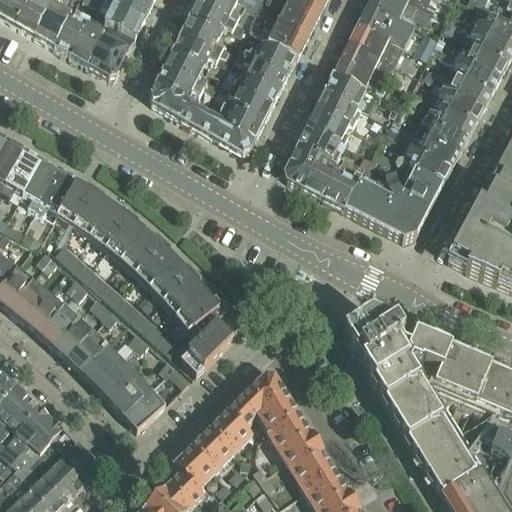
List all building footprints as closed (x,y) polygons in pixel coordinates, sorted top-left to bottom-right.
[(0,0),(0,25),(14,33),(30,2),(27,0),(0,0)] [(27,0),(30,2),(14,33),(32,44),(47,14),(51,16),(58,0),(27,0)] [(106,7),(90,0),(85,0),(82,7),(110,21),(105,31),(133,46),(139,35),(138,34),(141,28),(142,29),(143,27),(106,7)] [(105,0),(90,0),(106,7),(143,27),(148,17),(147,17),(150,11),(151,10),(132,0),(109,0),(108,2),(105,0)] [(132,0),(151,10),(156,0),(155,0),(132,0)] [(215,0),(200,0),(195,11),(236,32),(245,15),(215,0)] [(215,0),(245,15),(256,20),(265,3),(259,0),(215,0)] [(289,0),(282,0),(279,7),(316,26),(325,8),(309,0),(293,0),(293,2),(289,0)] [(388,0),(376,0),(369,14),(399,28),(403,21),(425,32),(430,22),(388,0)] [(388,0),(430,22),(435,13),(427,9),(431,2),(426,0),(388,0)] [(472,0),(466,12),(472,16),(480,0),(472,0)] [(480,0),(472,16),(480,19),(480,20),(490,0),(494,0),(501,3),(502,0),(480,0)] [(505,20),(511,23),(511,20),(511,0),(502,0),(501,3),(511,9),(505,20)] [(285,19),(280,29),(307,43),(316,26),(279,7),(275,14),(285,19)] [(187,27),(224,45),(228,47),(232,40),(240,44),(244,36),(236,32),(195,11),(187,27)] [(32,44),(51,55),(67,24),(69,19),(59,13),(56,18),(51,16),(47,14),(32,44)] [(360,32),(403,53),(404,54),(412,38),(398,30),(399,28),(369,14),(360,32)] [(480,19),(471,34),(511,56),(511,36),(480,20),(480,19)] [(67,24),(51,55),(70,65),(86,34),(90,26),(81,22),(78,29),(67,24)] [(307,43),(280,29),(271,24),(266,33),(275,37),(270,48),(298,62),(307,43)] [(179,44),(218,63),(225,67),(229,59),(219,54),(224,45),(187,27),(179,44)] [(87,75),(103,43),(107,35),(99,31),(95,38),(86,34),(70,65),(87,75)] [(403,53),(360,32),(351,50),(394,71),(403,53)] [(247,40),(255,43),(258,38),(250,34),(247,40)] [(473,55),(506,73),(511,61),(511,56),(471,34),(468,41),(478,46),(473,55)] [(103,43),(87,75),(108,87),(115,85),(124,66),(123,66),(126,60),(127,60),(127,59),(105,47),(107,44),(103,43)] [(179,44),(171,60),(202,76),(207,66),(214,70),(218,63),(179,44)] [(343,66),(386,88),(394,71),(351,50),(343,66)] [(247,63),(287,84),(294,69),(262,52),(257,62),(250,58),(247,63)] [(506,73),(473,55),(469,62),(460,56),(455,65),(498,88),(506,73)] [(457,85),(490,103),(498,88),(455,65),(442,58),(439,63),(462,76),(457,85)] [(163,76),(201,96),(211,101),(215,92),(205,87),(198,84),(202,76),(171,60),(163,76)] [(287,84),(247,63),(242,72),(250,76),(246,84),(278,100),(287,84)] [(343,66),(334,84),(364,98),(368,90),(383,98),(387,88),(386,88),(343,66)] [(163,76),(155,92),(186,108),(190,99),(198,102),(201,96),(163,76)] [(423,86),(439,95),(482,118),(490,103),(457,85),(453,93),(427,79),(423,86)] [(278,100),(246,84),(241,93),(226,86),(223,92),(270,116),(278,100)] [(326,101),(357,117),(361,119),(361,118),(368,121),(375,106),(365,101),(366,99),(364,98),(334,84),(326,101)] [(186,108),(155,92),(149,104),(151,112),(181,129),(187,117),(189,118),(192,111),(186,108)] [(230,116),(262,132),(270,116),(223,92),(219,100),(226,104),(234,108),(230,116)] [(432,109),(441,114),(474,132),(482,118),(439,95),(432,109)] [(402,113),(410,118),(418,103),(409,99),(402,113)] [(317,117),(349,133),(353,135),(356,128),(352,126),(357,117),(326,101),(317,117)] [(225,124),(223,129),(222,132),(255,148),(262,132),(230,116),(214,109),(210,117),(218,121),(225,124)] [(181,129),(212,146),(221,128),(192,111),(189,118),(187,117),(181,129)] [(474,132),(441,114),(437,123),(427,118),(424,125),(466,148),(474,132)] [(309,134),(340,150),(344,152),(348,144),(344,142),(349,133),(317,117),(309,134)] [(430,136),(425,145),(458,162),(466,148),(424,125),(421,131),(430,136)] [(221,128),(212,146),(242,163),(249,161),(255,148),(222,132),(223,129),(221,128)] [(300,151),(320,161),(335,169),(340,161),(336,159),(340,150),(309,134),(300,151)] [(408,155),(450,178),(458,162),(425,145),(421,153),(412,148),(408,155)] [(511,146),(447,269),(464,278),(464,279),(511,299),(511,146)] [(7,150),(0,163),(0,201),(1,202),(25,160),(7,150)] [(320,161),(300,151),(285,181),(289,189),(302,197),(319,165),(320,161)] [(409,175),(415,178),(442,193),(450,178),(408,155),(400,170),(409,175)] [(376,158),(362,184),(367,187),(378,168),(404,182),(409,175),(400,170),(376,158)] [(25,160),(1,202),(9,206),(12,200),(22,205),(42,170),(25,160)] [(302,197),(323,208),(340,175),(319,165),(302,197)] [(323,208),(343,218),(359,189),(362,184),(360,183),(364,175),(345,166),(340,175),(323,208)] [(42,170),(22,205),(32,211),(29,218),(36,222),(59,180),(42,170)] [(442,193),(415,178),(401,203),(392,207),(359,189),(343,218),(401,248),(401,249),(415,245),(415,244),(442,193)] [(77,190),(59,180),(36,222),(44,226),(47,219),(58,226),(60,222),(77,193),(75,192),(77,190)] [(77,193),(60,222),(74,231),(96,202),(86,196),(85,198),(77,193)] [(79,235),(91,244),(112,216),(102,209),(103,207),(96,202),(74,231),(79,235)] [(112,216),(91,244),(97,247),(107,255),(130,226),(122,220),(120,222),(112,216)] [(138,232),(130,226),(107,255),(111,259),(122,269),(145,242),(136,235),(138,232)] [(20,249),(35,258),(41,248),(25,239),(20,249)] [(126,271),(136,281),(162,253),(155,247),(153,249),(145,242),(122,269),(126,271)] [(54,264),(69,276),(78,265),(64,252),(54,264)] [(141,285),(151,295),(176,270),(168,263),(170,261),(162,253),(136,281),(141,285)] [(0,300),(18,277),(16,276),(0,263),(3,259),(0,257),(0,300)] [(36,270),(43,276),(51,267),(44,261),(36,270)] [(78,265),(69,276),(85,290),(94,279),(78,265)] [(51,267),(43,276),(48,280),(56,271),(51,267)] [(176,270),(151,295),(159,303),(166,310),(192,283),(186,276),(184,278),(176,270)] [(0,300),(0,312),(9,320),(35,287),(34,287),(18,277),(0,300)] [(85,290),(95,300),(105,289),(94,279),(85,290)] [(166,310),(179,323),(204,301),(202,299),(197,294),(199,292),(192,283),(166,310)] [(35,287),(9,320),(24,332),(51,300),(35,287)] [(66,297),(74,303),(82,294),(74,288),(66,297)] [(95,300),(109,312),(118,301),(105,289),(95,300)] [(82,294),(74,303),(78,308),(87,298),(82,294)] [(24,332),(39,344),(66,313),(51,300),(24,332)] [(118,301),(109,312),(124,326),(134,315),(118,301)] [(204,301),(179,323),(188,333),(193,339),(220,317),(214,309),(212,310),(207,305),(204,301)] [(97,324),(104,329),(112,320),(97,307),(90,315),(98,322),(97,324)] [(39,344),(53,357),(81,326),(66,313),(39,344)] [(124,326),(138,338),(147,328),(134,315),(124,326)] [(220,317),(193,339),(196,342),(188,350),(185,346),(179,352),(182,355),(170,367),(176,372),(192,387),(238,341),(228,328),(226,330),(217,321),(220,318),(220,317)] [(453,495),(480,478),(484,476),(474,460),(479,457),(473,447),(468,450),(446,415),(449,412),(454,418),(464,422),(470,420),(471,421),(474,426),(484,430),(490,429),(492,430),(494,435),(503,439),(511,437),(511,434),(511,386),(414,345),(411,353),(401,349),(393,336),(392,337),(382,332),(383,329),(361,318),(344,328),(350,338),(342,343),(441,502),(453,495)] [(112,320),(104,329),(109,334),(117,325),(112,320)] [(81,326),(53,357),(68,369),(95,339),(81,326)] [(138,338),(152,350),(161,340),(147,328),(138,338)] [(68,369),(82,383),(110,354),(95,339),(68,369)] [(161,340),(152,350),(166,363),(176,354),(161,340)] [(128,351),(134,357),(143,348),(136,342),(128,351)] [(143,348),(134,357),(140,362),(148,353),(143,348)] [(82,383),(95,396),(124,367),(110,354),(82,383)] [(95,396),(109,410),(138,382),(137,380),(124,367),(95,396)] [(159,378),(165,384),(173,375),(167,369),(159,378)] [(173,375),(165,384),(181,398),(189,389),(173,375)] [(109,410),(122,424),(151,397),(138,382),(109,410)] [(0,387),(0,410),(15,393),(3,383),(0,387)] [(265,414),(284,401),(273,383),(264,383),(226,420),(244,437),(250,431),(249,429),(255,422),(265,414)] [(0,435),(26,403),(15,393),(0,410),(0,435)] [(151,397),(122,424),(136,439),(165,413),(151,397)] [(263,426),(271,439),(298,423),(284,401),(265,414),(255,422),(259,428),(263,426)] [(38,414),(26,403),(0,435),(0,459),(5,453),(0,448),(0,447),(11,435),(16,440),(38,414)] [(0,459),(0,461),(11,471),(50,425),(38,414),(16,440),(15,441),(5,453),(0,459)] [(226,420),(208,438),(229,459),(232,463),(239,455),(236,452),(247,441),(244,437),(226,420)] [(298,423),(271,439),(265,442),(271,451),(275,448),(283,461),(310,443),(298,423)] [(50,425),(11,471),(17,476),(27,474),(28,473),(39,462),(49,450),(61,436),(50,425)] [(49,450),(87,489),(99,478),(76,452),(61,436),(49,450)] [(189,456),(210,477),(214,480),(221,474),(218,470),(229,459),(208,438),(189,456)] [(511,448),(496,442),(488,462),(511,472),(511,448)] [(283,461),(295,482),(323,464),(310,443),(283,461)] [(49,450),(39,462),(76,500),(87,489),(49,450)] [(179,482),(196,498),(203,491),(200,488),(210,477),(189,456),(171,474),(178,481),(179,481),(179,482)] [(28,473),(27,474),(65,510),(76,500),(39,462),(28,473)] [(335,482),(323,464),(295,482),(301,490),(297,492),(303,502),(335,482)] [(27,474),(17,476),(13,481),(43,511),(63,511),(65,510),(27,474)] [(254,478),(261,489),(267,485),(259,475),(254,478)] [(228,485),(235,491),(244,482),(237,476),(228,485)] [(507,511),(489,481),(484,485),(480,478),(453,495),(441,502),(446,511),(507,511)] [(2,494),(19,511),(43,511),(13,481),(2,494)] [(195,511),(202,505),(196,498),(179,482),(177,485),(177,484),(159,502),(153,508),(148,511),(195,511)] [(311,506),(314,511),(329,511),(347,501),(335,482),(303,502),(307,509),(311,506)] [(245,491),(252,501),(260,495),(252,485),(245,491)] [(267,485),(261,489),(267,499),(273,495),(267,485)] [(215,499),(222,506),(230,497),(224,490),(215,499)] [(19,511),(2,494),(0,496),(0,511),(19,511)] [(353,511),(347,501),(329,511),(353,511)] [(257,508),(260,511),(272,511),(265,502),(257,508)]
